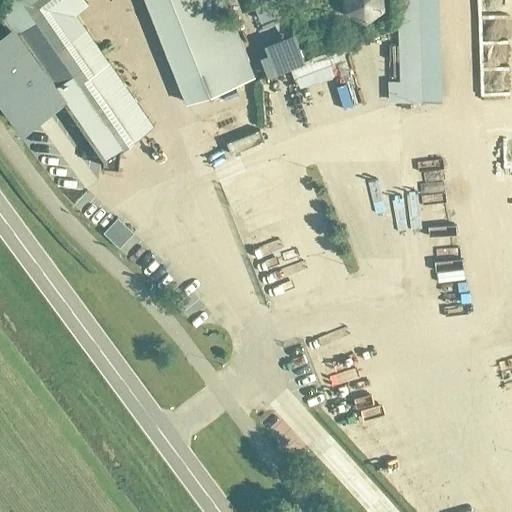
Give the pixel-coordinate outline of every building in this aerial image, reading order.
[(0,0),(0,10),(104,160),(153,125),(73,9),(84,0),(0,0)] [(250,76),(220,0),(145,0),(185,102),(250,76)] [(421,0),(401,0),(404,101),(424,100),(421,0)] [(58,97),(21,48),(12,37),(0,45),(0,69),(12,86),(2,93),(24,122),(58,97)] [(294,77),(338,60),(334,49),(290,65),(294,77)] [(226,142),(231,154),(264,140),(260,128),(226,142)] [(414,277),(414,253),(386,253),(386,277),(414,277)] [(412,309),(412,299),(381,299),(381,308),(412,309)]
